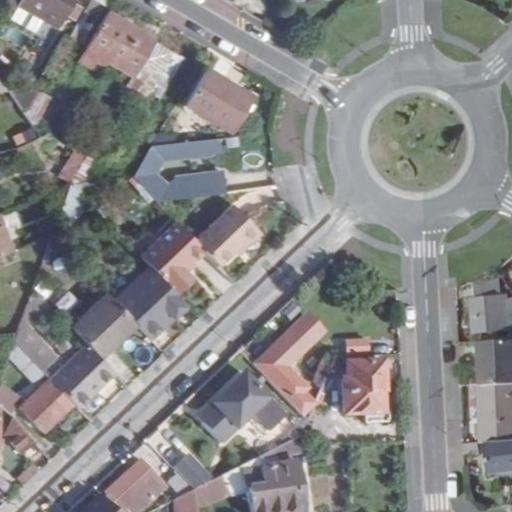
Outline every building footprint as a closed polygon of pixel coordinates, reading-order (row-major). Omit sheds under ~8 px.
[(3,0),(2,4),(15,11),(18,6),(58,28),(73,0),(3,0)] [(143,102),(144,102),(172,54),(155,43),(156,41),(107,12),(79,61),(100,73),(106,63),(133,77),(125,92),(143,102)] [(184,59),(173,52),(172,54),(144,102),(155,108),(184,59)] [(0,62),(0,77),(4,84),(12,81),(0,62)] [(186,106),(229,132),(250,97),(207,71),(186,106)] [(17,81),(9,91),(25,114),(37,91),(17,81)] [(49,99),(37,91),(25,114),(33,127),(49,99)] [(220,148),(219,139),(150,148),(132,178),(157,204),(201,198),(199,185),(165,189),(154,180),(162,159),(211,154),(211,150),(220,148)] [(60,178),(72,184),(96,182),(104,166),(74,150),(60,178)] [(253,173),(224,176),(226,194),(256,190),(253,173)] [(89,204),(81,195),(60,216),(68,224),(89,204)] [(194,243),(202,250),(218,268),(243,245),(246,248),(260,235),(232,207),(194,243)] [(0,256),(13,251),(12,249),(0,220),(0,256)] [(202,250),(194,243),(176,223),(140,257),(173,291),(189,275),(187,273),(183,268),(192,260),(202,250)] [(183,268),(187,273),(196,264),(192,260),(183,268)] [(185,304),(150,267),(115,301),(136,324),(150,338),(185,304)] [(475,282),(477,299),(503,297),(502,281),(475,282)] [(100,357),(136,324),(115,301),(108,294),(71,327),(87,344),(100,357)] [(503,297),(477,299),(473,299),(475,333),(511,330),(509,297),(503,297)] [(285,398),(303,416),(316,404),(305,392),(309,388),(287,365),(322,332),(305,314),(253,366),(285,398)] [(0,343),(15,342),(19,330),(0,331),(0,343)] [(484,386),(511,384),(511,340),(482,342),(484,386)] [(87,344),(50,379),(74,404),(77,408),(93,393),(90,390),(99,381),(102,385),(114,373),(100,357),(87,344)] [(385,391),(383,360),(345,363),(346,378),(341,378),(343,416),(383,415),(382,391),(385,391)] [(20,407),(44,432),(74,404),(50,379),(37,365),(27,376),(39,388),(20,407)] [(244,375),(212,404),(219,411),(203,426),(222,446),(254,414),(272,432),(286,418),(244,375)] [(0,400),(6,407),(15,398),(0,381),(0,400)] [(483,442),(489,441),(511,438),(511,384),(484,386),(481,386),(483,442)] [(197,419),(203,426),(219,411),(212,404),(197,419)] [(0,445),(3,436),(21,454),(33,442),(0,407),(0,445)] [(302,436),(264,455),(260,458),(261,464),(293,448),(294,452),(303,448),(302,436)] [(493,474),(511,471),(511,438),(489,441),(493,474)] [(186,455),(172,470),(192,492),(206,485),(212,482),(186,455)] [(303,511),(297,463),(262,468),(265,484),(249,487),(252,511),(303,511)] [(108,503),(117,511),(136,511),(164,486),(155,477),(144,464),(105,500),(108,503)] [(212,482),(206,485),(192,492),(194,503),(195,507),(229,494),(221,477),(218,478),(212,482)] [(192,492),(173,501),(174,511),(195,511),(195,507),(194,503),(192,492)] [(117,511),(108,503),(98,511),(117,511)]
